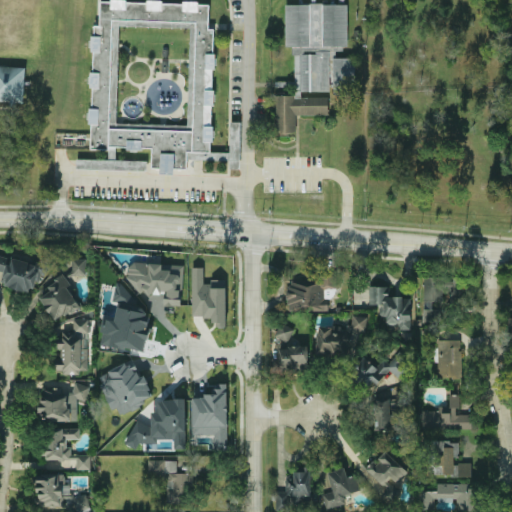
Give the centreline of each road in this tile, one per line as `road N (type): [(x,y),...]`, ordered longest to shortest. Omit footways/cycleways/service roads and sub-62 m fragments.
road 1 (tertiary): [(255,511),(251,233)]
road 2 (residential): [(511,461),(493,360),(489,250)]
road 3 (secondary): [(511,251),(330,239)]
road 4 (residential): [(5,511),(5,336)]
road 5 (secondary): [(170,228),(0,221)]
